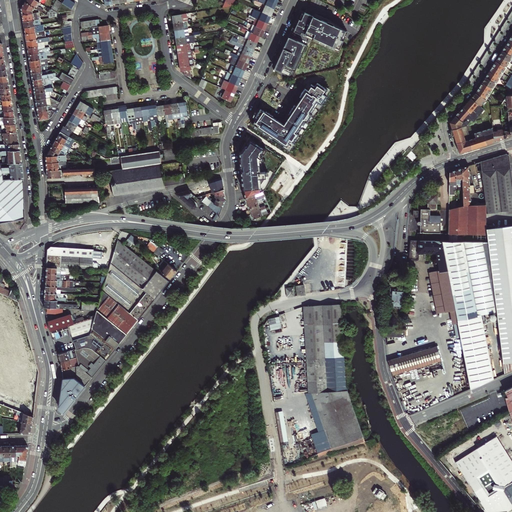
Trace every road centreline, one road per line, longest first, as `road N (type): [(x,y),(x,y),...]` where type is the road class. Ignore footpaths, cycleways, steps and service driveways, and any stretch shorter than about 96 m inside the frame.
road 1 (residential): [(229,174),(228,216),(67,418),(50,426)]
road 2 (residential): [(372,286),(269,306),(256,316),(276,458)]
road 3 (residential): [(6,27),(29,159),(30,235)]
road 4 (tertiary): [(352,225),(232,235),(152,224)]
road 5 (primary): [(11,265),(47,366),(43,427)]
road 6 (residential): [(454,161),(445,117),(511,23)]
road 7 (residential): [(229,174),(80,219)]
road 8 (residential): [(372,286),(381,359),(403,423)]
road 9 (residential): [(235,121),(294,0)]
road 10 (primary): [(50,426),(54,373),(36,308)]
